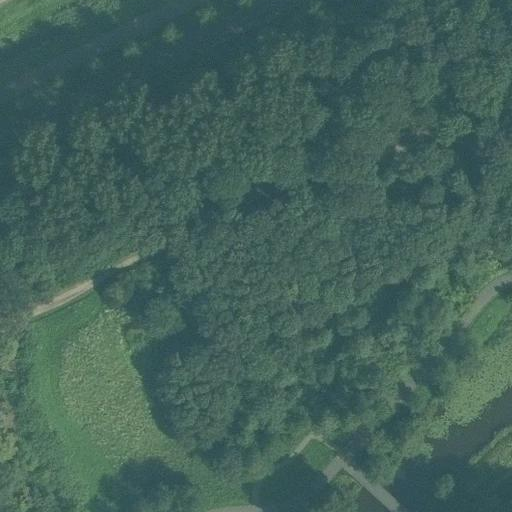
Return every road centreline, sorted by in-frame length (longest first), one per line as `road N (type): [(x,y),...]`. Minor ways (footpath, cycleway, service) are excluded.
road 1 (unknown): [(0,328),(376,140),(511,158)]
road 2 (unclassified): [(286,0),(0,137)]
